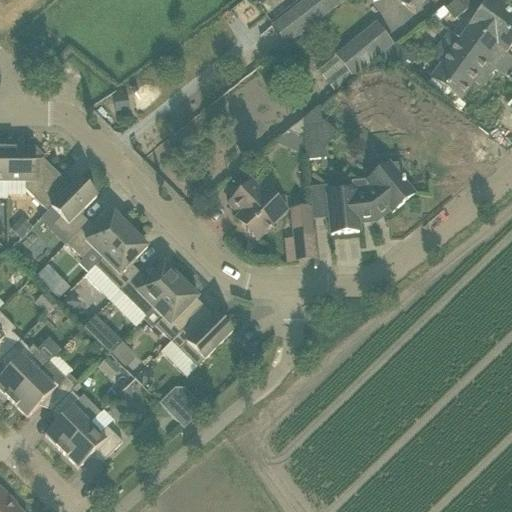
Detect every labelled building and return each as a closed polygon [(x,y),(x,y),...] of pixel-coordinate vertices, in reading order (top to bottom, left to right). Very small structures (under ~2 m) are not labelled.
[(245,0),(233,11),(246,26),(259,14),(246,0),(245,0)] [(307,0),(273,27),(272,27),(287,47),(340,5),(336,0),(307,0)] [(403,0),(400,5),(415,16),(426,0),(403,0)] [(454,22),(469,10),(460,0),(457,0),(445,10),(454,22)] [(511,46),(511,15),(491,0),(490,0),(460,41),(488,63),(498,50),(505,55),(511,46)] [(351,80),(391,49),(393,48),(375,25),(333,58),(351,80)] [(488,63),(460,41),(431,80),(460,101),(479,76),(486,81),(495,69),(488,63)] [(380,66),(354,86),(365,100),(394,77),(380,66)] [(474,147),(487,137),(472,125),(471,127),(465,132),(444,107),(440,110),(426,93),(425,92),(412,103),(434,130),(418,144),(442,173),(474,147)] [(317,127),(315,111),(302,121),(303,128),(317,127)] [(303,128),(302,121),(283,137),(305,146),(303,128)] [(305,146),(306,161),(320,159),(319,145),(305,146)] [(51,210),(70,190),(62,182),(63,181),(42,160),(41,162),(35,162),(35,151),(7,151),(7,184),(8,197),(26,197),(26,192),(47,214),(51,210)] [(414,196),(406,186),(405,180),(404,180),(402,165),(375,167),(376,176),(367,183),(353,185),(353,194),(327,197),(331,237),(359,234),(358,224),(363,224),(373,216),(386,214),(390,211),(392,214),(414,196)] [(70,190),(51,210),(60,220),(53,227),(69,243),(87,225),(79,217),(96,199),(79,181),(70,190)] [(257,243),(258,241),(283,217),(273,207),(277,203),(265,191),(263,193),(252,182),(228,206),(244,222),(240,226),(257,243)] [(313,238),(310,210),(293,212),(293,220),(291,220),(293,240),(313,238)] [(102,261),(130,232),(113,216),(95,233),(87,225),(69,243),(66,246),(82,262),(92,252),(102,261)] [(120,294),(138,275),(130,267),(147,249),(130,232),(102,261),(94,268),(120,294)] [(153,312),(181,283),(164,266),(146,284),(138,275),(120,294),(146,319),(153,312)] [(59,303),(71,292),(48,269),(37,281),(59,303)] [(181,283),(153,312),(162,321),(154,328),(171,344),(189,326),(180,318),(198,300),(181,283)] [(0,357),(2,359),(3,360),(20,342),(12,334),(16,330),(0,314),(0,357)] [(171,344),(196,370),(232,334),(214,317),(197,334),(189,326),(171,344)] [(105,327),(102,329),(93,320),(84,330),(110,355),(121,343),(105,327)] [(0,379),(0,393),(10,403),(49,364),(33,348),(29,351),(20,342),(3,360),(11,369),(0,379)] [(160,353),(184,378),(193,370),(169,345),(160,353)] [(54,411),(71,393),(78,386),(69,377),(65,380),(49,364),(10,403),(27,420),(45,402),(54,411)] [(45,437),(61,454),(89,426),(97,418),(88,410),(92,407),(83,398),(79,401),(71,393),(54,411),(62,419),(45,437)] [(184,430),(195,419),(178,402),(167,413),(184,430)] [(105,462),(122,444),(107,428),(99,436),(89,426),(61,454),(78,471),(96,453),(105,462)] [(10,500),(0,489),(0,511),(19,511),(9,501),(10,500)]
